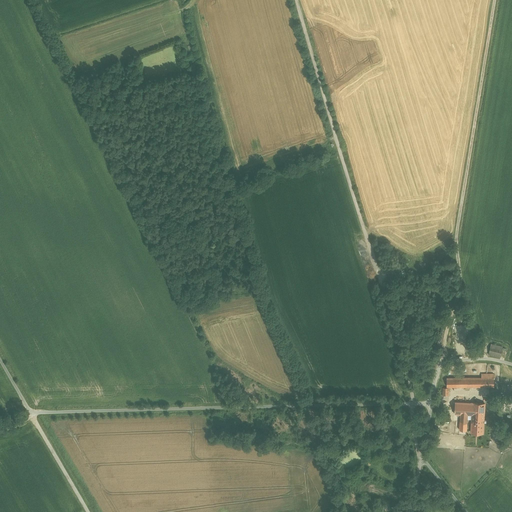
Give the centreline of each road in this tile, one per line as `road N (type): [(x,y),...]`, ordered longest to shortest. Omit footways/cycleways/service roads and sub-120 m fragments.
road 1 (unclassified): [(0,358),(33,413),(432,402)]
road 2 (unknown): [(293,0),(406,403)]
road 3 (track): [(492,0),(457,248),(458,305),(483,360)]
road 4 (unclassified): [(457,511),(419,455),(432,402)]
